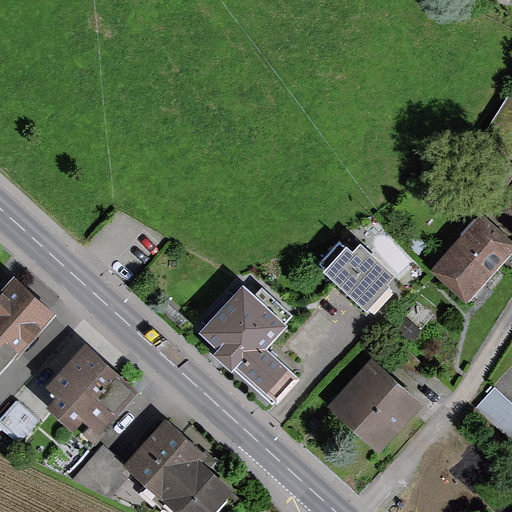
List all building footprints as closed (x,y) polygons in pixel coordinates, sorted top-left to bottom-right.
[(511,104),(507,101),(482,143),(511,160),(511,104)] [(511,198),(502,215),(511,220),(511,198)] [(507,250),(477,223),(428,277),(459,304),(507,250)] [(347,235),(323,262),(366,300),(397,265),(361,233),(353,241),(347,235)] [(0,372),(48,321),(12,288),(0,301),(0,372)] [(241,294),(199,339),(270,404),(290,382),(260,353),(281,331),(241,294)] [(129,394),(80,348),(30,401),(58,428),(71,414),(92,433),(129,394)] [(409,406),(362,364),(320,411),(367,452),(409,406)] [(511,406),(495,392),(478,412),(511,442),(511,406)] [(1,419),(20,439),(41,420),(22,400),(1,419)] [(192,455),(157,424),(116,470),(164,511),(201,511),(217,494),(183,465),(192,455)]
